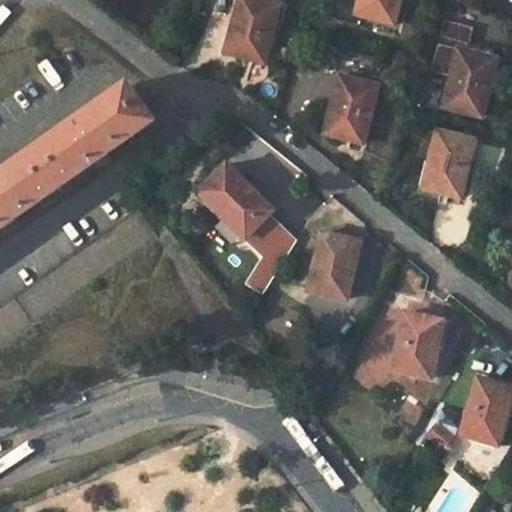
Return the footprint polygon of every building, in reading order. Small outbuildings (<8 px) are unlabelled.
[(266,0),(240,0),(226,54),(265,64),(281,4),(266,0)] [(359,0),(356,15),(391,24),(397,0),(359,0)] [(454,78),(446,108),(480,117),(496,59),(469,52),(475,29),(447,22),(433,73),(454,78)] [(341,75),(325,133),(362,143),(377,85),(341,75)] [(40,147),(66,184),(155,122),(128,85),(106,101),(40,147)] [(439,131),(425,189),(460,198),(475,140),(439,131)] [(0,175),(0,231),(66,184),(40,147),(0,175)] [(230,163),(200,192),(247,240),(277,212),(230,163)] [(138,211),(0,307),(0,344),(155,235),(138,211)] [(322,231),(309,290),(348,298),(361,240),(322,231)] [(406,311),(393,369),(432,378),(445,320),(406,311)] [(511,387),(478,377),(461,433),(499,445),(511,399),(511,387)] [(452,437),(438,426),(426,440),(440,451),(452,437)]
